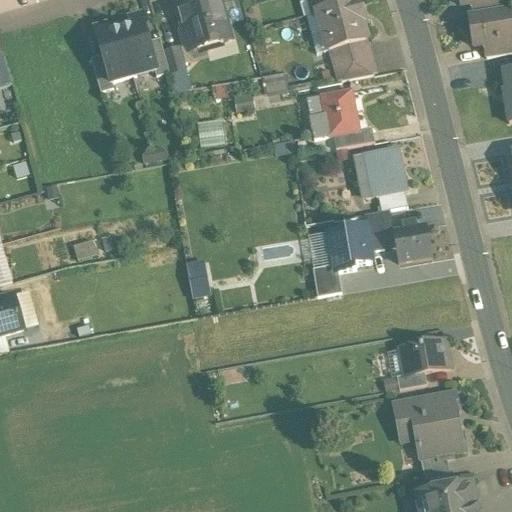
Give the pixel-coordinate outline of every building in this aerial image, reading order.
[(174,0),(183,31),(180,34),(183,48),(188,49),(189,51),(230,40),(218,0),(174,0)] [(309,0),(314,16),(318,15),(317,14),(356,4),(356,3),(354,0),(309,0)] [(506,0),(459,0),(461,9),(471,7),(470,6),(507,0),(506,0)] [(507,0),(470,6),(471,7),(473,20),(509,14),(507,0)] [(356,4),(317,14),(318,15),(314,16),(306,18),(312,37),(323,34),(324,39),(328,53),(332,52),(364,43),(367,42),(362,24),(365,23),(359,2),(356,3),(356,4)] [(473,20),(469,20),(473,50),(484,48),(484,47),(511,42),(511,13),(509,14),(473,20)] [(148,45),(141,18),(128,22),(130,29),(120,32),(133,80),(155,74),(156,74),(148,45)] [(120,32),(110,35),(107,28),(95,31),(102,58),(111,87),(112,86),(133,80),(120,32)] [(323,34),(312,37),(317,56),(328,53),(324,39),(323,34)] [(160,42),(148,45),(156,74),(155,74),(157,80),(170,77),(160,42)] [(511,42),(484,47),(484,48),(487,61),(511,56),(511,42)] [(364,43),(332,52),(341,84),(374,77),(364,43)] [(305,66),(300,55),(295,57),(299,68),(305,66)] [(3,56),(0,56),(0,91),(2,91),(0,85),(0,81),(10,78),(3,56)] [(295,57),(286,60),(290,71),(299,68),(295,57)] [(102,58),(91,61),(101,96),(114,92),(112,86),(111,87),(102,58)] [(284,75),(263,81),(268,98),(289,92),(284,75)] [(10,78),(0,81),(0,85),(2,91),(13,88),(10,78)] [(352,94),(321,100),(324,117),(310,120),(315,143),(334,139),(360,134),(360,133),(352,94)] [(200,149),(225,146),(223,122),(198,124),(200,149)] [(360,134),(334,139),(337,153),(375,146),(372,131),(360,133),(360,134)] [(397,154),(365,161),(368,177),(374,175),(379,199),(380,199),(404,194),(405,194),(397,154)] [(374,175),(368,177),(365,161),(360,161),(369,201),(379,199),(374,175)] [(404,194),(380,199),(383,215),(390,213),(407,210),(404,194)] [(383,215),(364,218),(366,230),(368,239),(393,234),(390,213),(383,215)] [(416,223),(402,226),(403,233),(393,234),(396,249),(399,266),(432,260),(427,229),(417,230),(416,223)] [(366,230),(329,236),(334,269),(335,276),(338,275),(357,272),(356,268),(372,266),(370,254),(368,239),(366,230)] [(393,234),(368,239),(370,254),(396,249),(393,234)] [(192,300),(209,298),(204,263),(187,266),(192,300)] [(334,269),(313,272),(317,300),(341,296),(338,275),(335,276),(334,269)] [(14,299),(0,302),(0,339),(23,333),(14,299)] [(446,345),(402,352),(406,379),(406,380),(425,377),(450,372),(446,345)] [(425,377),(406,380),(406,379),(397,381),(399,393),(427,388),(425,377)] [(455,397),(419,403),(421,409),(396,413),(400,436),(415,434),(422,468),(447,463),(452,462),(452,458),(466,456),(463,438),(454,440),(453,434),(455,433),(457,431),(458,429),(458,427),(457,424),(455,423),(453,422),(451,422),(450,415),(458,414),(455,397)] [(447,463),(422,468),(424,484),(450,479),(447,463)] [(472,489),(418,498),(419,500),(422,500),(424,511),(478,511),(476,511),(472,489)]
